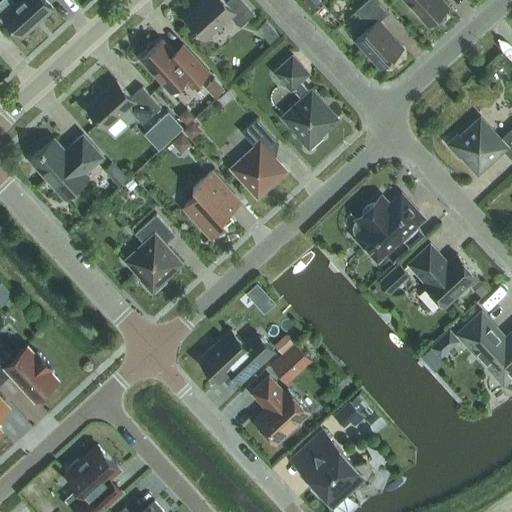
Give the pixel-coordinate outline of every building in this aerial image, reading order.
[(1,0),(0,1),(0,15),(3,15),(21,36),(53,7),(46,0),(19,0),(15,4),(11,0),(1,0)] [(240,26),(255,13),(242,0),(228,0),(226,3),(223,0),(205,0),(186,18),(205,38),(230,15),(240,26)] [(370,26),(355,39),(381,67),(403,47),(379,21),(390,11),(379,0),(366,0),(355,10),(370,26)] [(406,0),(428,24),(433,20),(435,22),(439,22),(446,16),(446,12),(444,9),(449,5),(443,0),(406,0)] [(266,20),(257,29),(271,43),(280,35),(266,20)] [(192,85),(208,71),(188,49),(178,57),(162,39),(141,58),(171,91),(185,78),(192,85)] [(291,89),(292,88),(301,98),(282,116),(299,134),(297,135),(309,148),(322,136),(321,135),(339,118),(312,89),(309,91),(300,80),(309,72),(293,55),(275,71),(291,89)] [(214,77),(204,87),(214,98),(224,88),(214,77)] [(143,123),(161,107),(142,86),(131,96),(117,80),(87,107),(105,127),(128,107),(143,123)] [(224,105),(235,95),(230,88),(218,98),(224,105)] [(176,121),(167,111),(149,127),(158,137),(176,121)] [(460,135),(458,133),(448,143),(460,156),(461,154),(478,173),(503,149),(511,158),(511,127),(501,138),(480,116),(460,135)] [(286,169),(269,151),(279,142),(257,117),(242,131),(255,146),(232,167),(258,195),(286,169)] [(181,132),(171,141),(181,152),(191,142),(181,132)] [(85,172),(103,156),(83,134),(65,150),(54,137),(30,159),(65,197),(89,175),(85,172)] [(112,161),(103,169),(119,186),(128,178),(112,161)] [(212,237),(227,223),(223,219),(241,202),(211,170),(193,186),(199,192),(184,205),(212,237)] [(358,233),(356,235),(377,259),(423,217),(401,193),(390,204),(382,195),(356,218),(359,221),(357,224),(356,227),(357,230),(358,233)] [(176,234),(157,213),(135,232),(145,243),(127,259),(143,277),(141,278),(152,291),(165,279),(163,278),(181,262),(165,244),(176,234)] [(444,305),(477,275),(457,254),(448,262),(430,243),(409,263),(427,282),(425,284),(444,305)] [(390,293),(410,275),(398,262),(379,280),(390,293)] [(482,297),(489,291),(478,280),(472,286),(482,297)] [(511,333),(505,339),(481,313),(460,333),(504,380),(506,378),(508,380),(511,376),(511,333)] [(449,328),(430,345),(440,357),(460,339),(449,328)] [(249,348),(231,329),(200,358),(220,380),(233,368),(243,378),(274,350),(261,337),(249,348)] [(286,333),(274,344),(282,353),(295,342),(286,333)] [(296,341),(271,364),(281,375),(305,352),(296,341)] [(38,357),(30,349),(17,361),(5,348),(0,352),(0,380),(4,385),(16,375),(37,399),(43,394),(45,396),(55,387),(53,384),(58,380),(51,372),(53,370),(40,355),(38,357)] [(267,408),(255,418),(276,442),(287,432),(292,432),(300,425),(300,420),(309,411),(288,388),(284,392),(269,375),(251,391),(267,408)] [(0,431),(2,430),(0,428),(0,415),(9,407),(0,397),(0,431)] [(344,425),(349,420),(354,425),(364,416),(349,400),(334,414),(344,425)] [(375,470),(366,461),(355,465),(323,430),(292,458),(313,481),(311,486),(319,495),(324,493),(330,501),(351,484),(354,487),(368,482),(369,483),(371,481),(370,480),(375,470)] [(78,459),(67,469),(69,472),(67,474),(80,487),(76,491),(82,498),(75,505),(80,511),(99,511),(123,491),(110,477),(120,468),(98,445),(80,461),(78,459)] [(166,511),(155,500),(141,511),(120,511),(119,511),(117,511),(166,511)]
